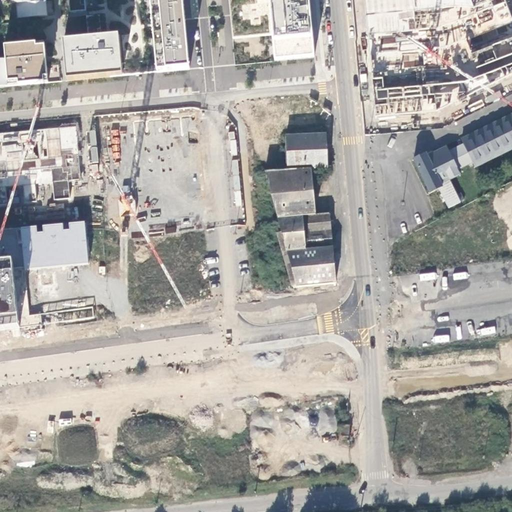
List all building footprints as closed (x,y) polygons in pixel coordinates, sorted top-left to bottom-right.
[(0,0),(0,88),(7,88),(49,84),(47,63),(45,43),(32,44),(31,40),(29,19),(48,17),(46,1),(43,2),(42,0),(0,0)] [(65,58),(67,81),(123,76),(157,73),(165,72),(190,70),(189,57),(186,26),(183,0),(68,0),(70,14),(86,13),(89,40),(64,42),(65,58)] [(229,0),(233,40),(273,36),(274,43),(274,48),(276,62),(314,58),(312,39),(308,0),(229,0)] [(367,0),(379,95),(381,113),(427,112),(435,112),(511,78),(511,20),(504,0),(367,0)] [(475,168),(511,149),(511,114),(461,139),(464,145),(455,149),(451,141),(443,144),(445,148),(431,154),(427,156),(426,153),(413,159),(430,193),(438,189),(448,208),(460,203),(449,180),(459,175),(457,170),(472,163),(475,168)] [(147,121),(134,122),(144,220),(157,219),(166,218),(206,213),(204,194),(200,160),(199,142),(196,116),(147,121)] [(110,125),(118,194),(138,192),(130,123),(110,125)] [(23,185),(25,204),(37,203),(35,184),(53,182),(55,201),(70,200),(68,180),(83,179),(77,128),(0,135),(0,206),(7,206),(6,187),(23,185)] [(296,137),(286,137),(286,147),(285,147),(285,149),(286,149),(287,159),(285,159),(285,161),(287,160),(287,171),(311,170),(316,169),(316,171),(318,171),(318,169),(327,168),(327,159),(329,159),(329,157),(327,157),(327,147),(329,147),(329,145),(327,145),(326,135),(317,136),(317,134),(315,134),(315,136),(307,136),(307,134),(305,135),(305,136),(297,137),(297,135),(296,135),(296,137)] [(287,171),(265,173),(297,287),(336,284),(334,271),(329,214),(315,215),(311,170),(287,171)] [(511,219),(385,236),(388,277),(511,260),(511,219)] [(63,230),(63,225),(42,226),(43,232),(37,232),(36,227),(22,228),(26,270),(44,268),(73,266),(90,264),(86,222),(69,224),(69,229),(63,230)] [(108,266),(114,316),(213,303),(206,230),(139,237),(142,263),(108,266)] [(0,268),(0,330),(23,328),(94,317),(93,307),(19,318),(13,267),(0,268)] [(341,438),(350,437),(349,426),(338,427),(341,438)]
